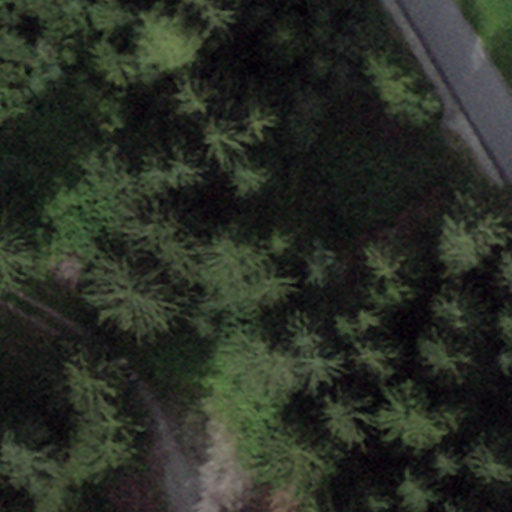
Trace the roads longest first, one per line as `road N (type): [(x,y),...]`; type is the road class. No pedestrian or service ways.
road 1 (track): [(0,294),(120,385),(189,478),(201,511)]
road 2 (unclassified): [(418,0),(511,162)]
